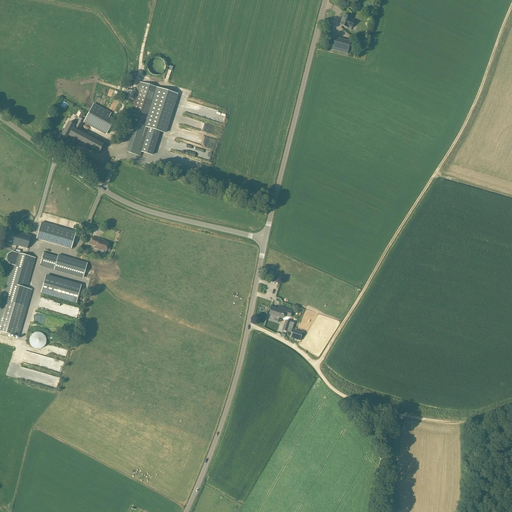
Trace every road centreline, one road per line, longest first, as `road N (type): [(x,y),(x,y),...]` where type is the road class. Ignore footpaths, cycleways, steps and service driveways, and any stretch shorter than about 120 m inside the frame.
road 1 (track): [(511,5),(462,130),(314,366)]
road 2 (unclassified): [(0,117),(136,206),(264,239)]
road 3 (tertiary): [(186,511),(234,383),(264,239)]
road 4 (tertiary): [(264,239),(326,0)]
